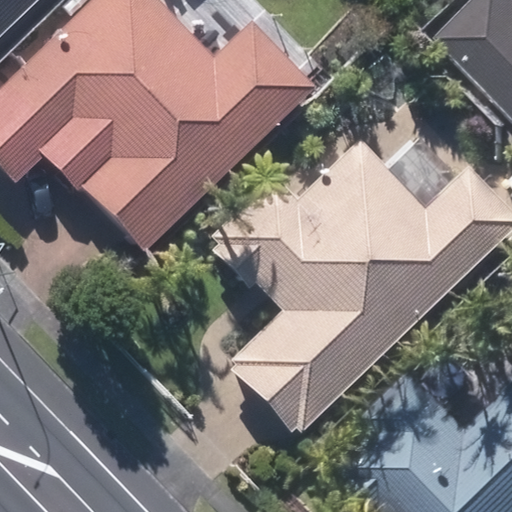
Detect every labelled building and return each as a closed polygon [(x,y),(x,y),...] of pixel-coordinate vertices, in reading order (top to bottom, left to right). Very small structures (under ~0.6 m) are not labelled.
[(0,0),(0,30),(30,0),(0,0)] [(73,183),(141,252),(309,89),(246,25),(209,61),(148,0),(90,0),(3,85),(54,137),(66,126),(98,158),(73,183)] [(511,0),(481,0),(441,41),(511,111),(511,0)] [(339,30),(358,52),(379,34),(361,12),(339,30)] [(394,185),(382,172),(355,143),(291,204),(267,180),(202,242),(244,286),(251,279),(282,310),(224,366),(285,429),(291,424),(298,431),(511,224),(511,220),(462,170),(420,211),(394,185)] [(382,172),(394,185),(405,182),(413,172),(410,160),(400,153),(388,155),(381,166),(382,172)] [(511,511),(511,400),(476,435),(420,376),(376,417),(390,432),(376,445),(387,459),(358,486),(381,510),(392,499),(404,511),(511,511)]
